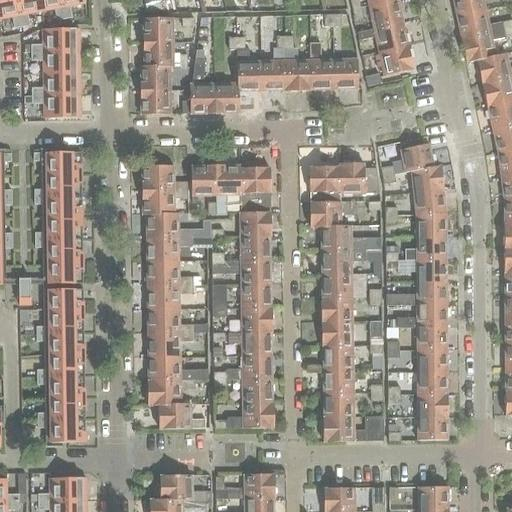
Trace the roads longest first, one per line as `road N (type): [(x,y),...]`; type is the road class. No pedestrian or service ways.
road 1 (residential): [(476,454),(477,206),(444,70),(437,0)]
road 2 (residential): [(107,464),(117,410),(116,367),(106,344),(113,133)]
road 3 (residential): [(291,457),(293,129)]
road 4 (residential): [(291,457),(476,454)]
road 5 (residential): [(113,133),(293,129)]
road 6 (residential): [(113,133),(98,0)]
